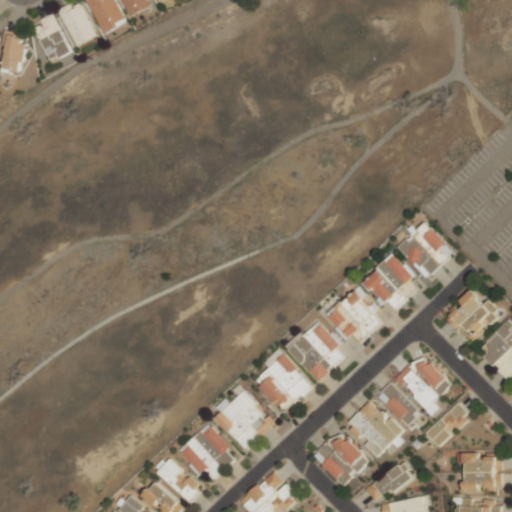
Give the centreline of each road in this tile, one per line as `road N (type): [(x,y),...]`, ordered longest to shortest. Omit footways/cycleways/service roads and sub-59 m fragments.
road 1 (residential): [(471,272),(215,511)]
road 2 (residential): [(511,418),(417,327)]
